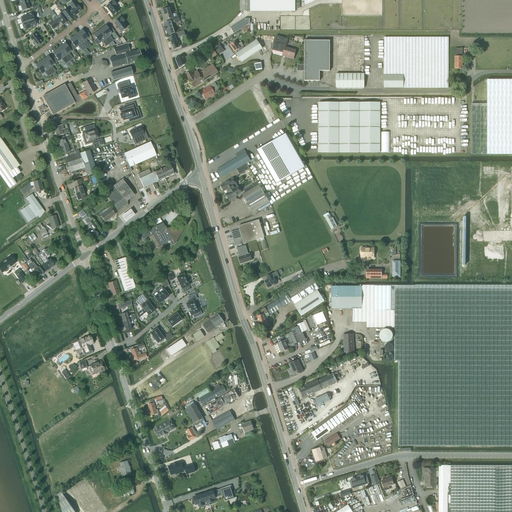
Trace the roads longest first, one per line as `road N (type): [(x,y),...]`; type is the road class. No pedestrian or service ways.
road 1 (unclassified): [(185,124),(259,77),(301,89),(445,90),(481,71),(511,71)]
road 2 (tertiary): [(201,176),(295,486)]
road 3 (residential): [(167,511),(84,259)]
road 4 (unclassified): [(295,486),(407,455),(511,455)]
road 5 (unclassified): [(83,252),(201,176)]
road 6 (unclassified): [(83,252),(40,125)]
road 7 (tertiary): [(146,0),(185,124)]
